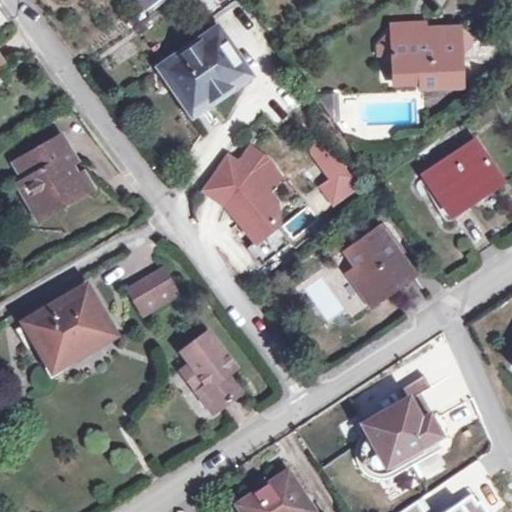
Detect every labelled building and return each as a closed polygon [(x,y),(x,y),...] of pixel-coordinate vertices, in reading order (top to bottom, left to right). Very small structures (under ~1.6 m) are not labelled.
[(138,0),(146,11),(161,0),(138,0)] [(200,0),(212,18),(233,0),(200,0)] [(458,30),(394,32),(397,82),(459,81),(458,30)] [(219,32),(164,70),(194,112),(248,75),(219,32)] [(309,145),(320,160),(331,152),(330,151),(332,149),(323,135),(309,145)] [(81,193),(74,180),(66,166),(75,161),(60,138),(16,163),(24,179),(35,198),(28,202),(37,219),(81,193)] [(475,142),(424,175),(450,214),(501,180),(475,142)] [(331,152),(320,160),(332,179),(321,186),(332,203),(357,187),(339,160),(347,155),(340,144),(332,149),(330,151),(331,152)] [(282,226),(278,204),(268,191),(282,180),(271,162),(249,147),(238,164),(226,156),(203,192),(227,208),(257,245),(278,229),(282,226)] [(74,180),(81,193),(90,188),(83,175),(74,180)] [(35,198),(24,179),(16,183),(28,202),(35,198)] [(373,280),(359,290),(371,307),(413,275),(380,227),(348,250),(359,268),(362,266),(373,280)] [(262,267),(291,244),(278,229),(257,245),(256,244),(249,250),(262,267)] [(348,275),(359,290),(373,280),(362,266),(359,268),(348,275)] [(145,317),(180,296),(171,282),(164,270),(129,291),(145,317)] [(51,349),(62,365),(114,335),(87,288),(27,324),(44,353),(51,349)] [(219,366),(230,358),(210,332),(184,352),(194,365),(183,374),(213,415),(240,395),(227,378),(219,366)] [(54,370),(62,365),(51,349),(44,353),(54,370)] [(219,366),(227,378),(239,370),(230,358),(219,366)] [(419,381),(394,395),(399,405),(357,429),(361,437),(356,450),(357,463),(366,474),(377,479),(383,479),(391,477),(441,450),(436,440),(442,437),(431,418),(433,417),(422,396),(426,394),(419,381)] [(314,511),(288,474),(239,505),(243,511),(314,511)] [(424,511),(417,501),(400,511),(488,511),(475,493),(447,511),(424,511)]
